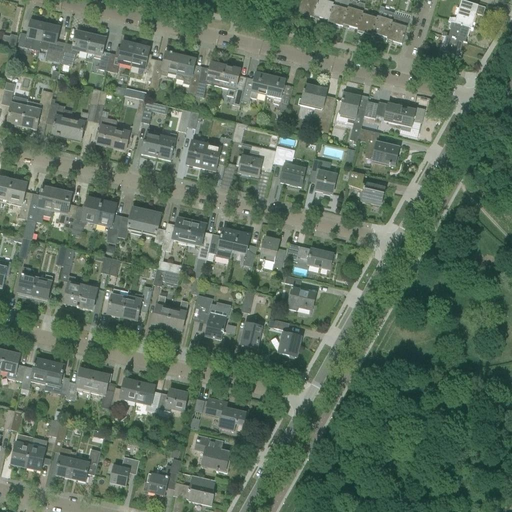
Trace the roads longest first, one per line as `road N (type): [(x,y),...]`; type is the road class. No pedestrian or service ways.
road 1 (residential): [(55,0),(476,98)]
road 2 (residential): [(394,243),(0,150)]
road 3 (residential): [(0,327),(307,399)]
road 4 (tertiary): [(307,399),(394,243)]
road 5 (tertiary): [(394,243),(476,98)]
road 6 (tertiary): [(244,511),(307,399)]
